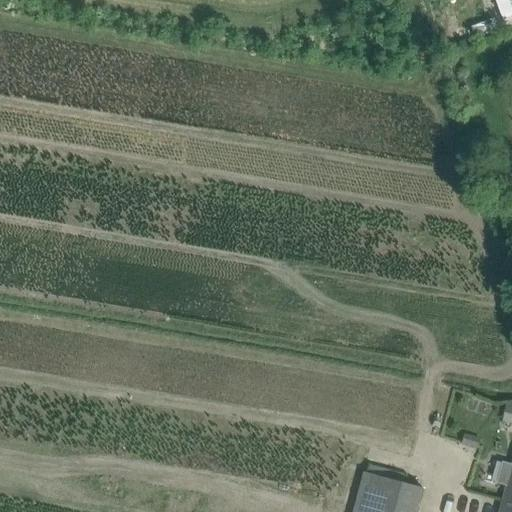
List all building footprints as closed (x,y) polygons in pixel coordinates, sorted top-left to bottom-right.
[(511,0),(497,0),(499,6),(500,6),(502,11),(500,12),(503,21),(511,18),(511,0)] [(493,18),(471,27),(475,37),(498,32),(493,18)] [(457,26),(445,29),(448,41),(460,38),(457,26)] [(511,173),(503,173),(503,193),(511,192),(511,173)] [(506,485),(499,511),(511,511),(511,464),(503,462),(497,483),(506,485)] [(363,472),(352,511),(415,511),(423,487),(363,472)]
